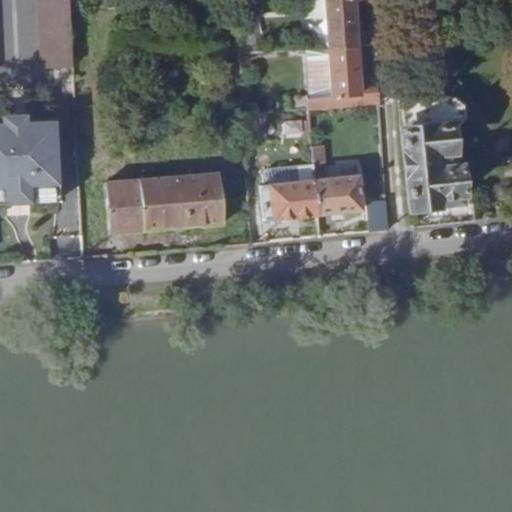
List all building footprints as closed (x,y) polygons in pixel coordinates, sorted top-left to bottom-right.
[(36,0),(39,69),(72,67),(69,8),(68,0),(36,0)] [(276,0),(234,0),(238,50),(255,49),(252,2),(277,1),(276,0)] [(324,19),(326,48),(355,46),(352,6),(373,5),(372,0),(295,0),(297,21),(324,19)] [(355,46),(305,49),(308,98),(306,98),(307,110),(379,104),(378,87),(358,88),(355,46)] [(398,125),(408,213),(463,207),(459,171),(446,173),(445,157),(457,155),(454,130),(462,122),(460,102),(450,97),(415,100),(412,78),(396,80),(398,125)] [(223,132),(243,131),(242,115),(241,97),(232,98),(233,115),(222,116),(223,132)] [(265,113),(242,115),(243,131),(243,142),(267,140),(265,113)] [(0,187),(3,188),(3,204),(30,203),(29,186),(58,185),(55,121),(26,122),(26,114),(0,115),(0,187)] [(445,157),(446,173),(459,171),(457,155),(445,157)] [(316,216),(313,181),(312,165),(296,167),(297,182),(260,185),(263,220),(316,216)] [(107,230),(221,224),(218,173),(103,181),(107,230)] [(356,177),(313,181),(316,216),(359,212),(356,177)] [(58,202),(58,185),(29,186),(30,203),(58,202)] [(369,233),(387,231),(385,201),(367,202),(369,233)] [(408,213),(410,229),(473,222),(471,216),(470,206),(408,213)]
